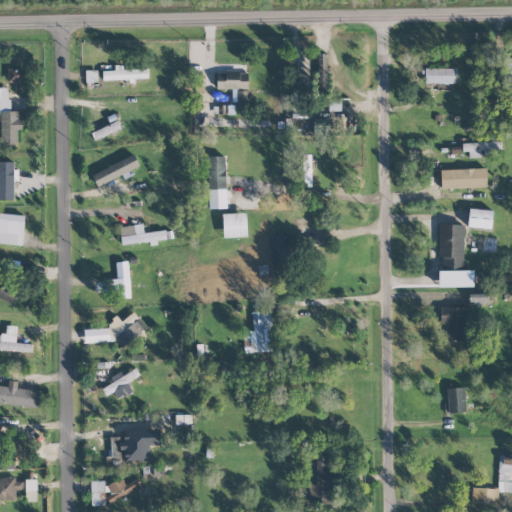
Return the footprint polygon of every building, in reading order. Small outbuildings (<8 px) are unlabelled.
[(316,86),(326,86),(327,54),(317,54),(316,86)] [(102,70),(103,80),(148,78),(147,67),(123,68),(123,64),(114,64),(115,70),(102,70)] [(455,84),(455,69),(425,68),(424,83),(455,84)] [(97,70),(85,70),(86,81),(98,81),(97,70)] [(248,72),(217,71),(217,89),(232,89),(232,101),(236,101),(236,88),(248,89),(248,72)] [(0,143),(17,144),(17,130),(22,130),(22,111),(9,111),(9,86),(0,86),(0,143)] [(248,109),(248,90),(237,90),(237,110),(248,109)] [(340,111),(341,99),(328,98),(328,110),(340,111)] [(315,134),(332,133),(332,117),(314,118),(315,134)] [(91,130),(94,139),(120,129),(117,120),(91,130)] [(501,141),(461,143),(462,151),(468,151),(469,157),(481,157),(480,150),(501,149),(501,141)] [(302,187),(311,186),(310,154),(301,155),(302,187)] [(209,208),(227,208),(225,155),(207,156),(209,208)] [(96,184),(140,168),(135,156),(91,172),(96,184)] [(16,161),(0,161),(0,199),(14,200),(13,181),(16,181),(16,161)] [(486,168),(440,169),(441,189),(486,187),(486,168)] [(493,211),(470,208),(467,226),(491,229),(493,211)] [(24,215),(0,212),(0,243),(22,245),(24,215)] [(246,213),(222,213),(223,237),(247,237),(246,213)] [(119,226),(121,245),(157,241),(157,240),(167,239),(166,230),(144,232),(143,224),(119,226)] [(464,225),(440,224),(439,286),(472,287),(473,270),(463,270),(464,225)] [(269,235),(270,248),(277,248),(277,254),(294,253),(293,234),(269,235)] [(0,296),(11,304),(33,269),(19,260),(15,265),(12,263),(0,281),(0,296)] [(116,262),(117,279),(107,279),(108,294),(118,293),(118,298),(130,298),(128,261),(116,262)] [(488,294),(469,294),(470,304),(488,304),(488,294)] [(464,307),(440,307),(441,324),(448,324),(448,341),(465,341),(464,307)] [(256,352),(273,350),(269,310),(252,312),(256,352)] [(119,341),(119,338),(140,337),(139,316),(109,318),(110,328),(84,329),(84,342),(119,341)] [(0,350),(31,351),(32,343),(16,342),(16,334),(0,333),(0,342),(0,341),(0,350)] [(117,399),(132,392),(127,382),(139,376),(136,369),(122,375),(120,371),(110,376),(113,382),(102,388),(106,395),(113,392),(117,399)] [(20,388),(20,381),(8,380),(8,386),(0,385),(0,403),(39,407),(40,390),(20,388)] [(447,388),(448,413),(465,412),(464,387),(447,388)] [(191,424),(191,415),(175,415),(175,424),(191,424)] [(112,461),(123,461),(150,460),(149,445),(159,445),(159,430),(122,431),(122,436),(111,436),(112,461)] [(316,484),(308,484),(309,502),(334,501),(334,472),(332,472),(331,455),(315,456),(316,484)] [(511,492),(511,456),(499,456),(498,492),(511,492)] [(16,490),(23,489),(23,481),(16,481),(15,477),(0,477),(0,499),(16,499),(16,490)] [(37,479),(26,479),(26,501),(37,501),(37,479)] [(90,481),(91,506),(105,506),(105,495),(139,495),(139,481),(123,481),(104,482),(104,480),(90,481)] [(496,504),(497,488),(472,487),(471,503),(496,504)]
